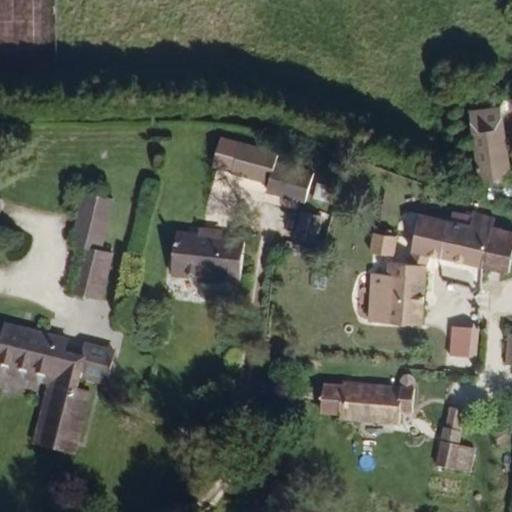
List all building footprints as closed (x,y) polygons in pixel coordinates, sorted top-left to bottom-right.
[(72,0),(0,0),(0,68),(73,67),(72,0)] [(488,187),(511,186),(511,114),(485,117),(488,187)] [(271,177),(272,145),(227,143),(226,175),(271,177)] [(319,171),(281,158),(271,188),(310,200),(319,171)] [(120,186),(92,179),(79,231),(91,234),(78,280),(109,287),(120,239),(107,237),(120,186)] [(300,203),(293,241),(322,245),(328,207),(300,203)] [(492,234),(477,228),(473,238),(424,225),(412,272),(391,272),(392,279),(371,279),(370,319),(381,318),(380,325),(388,326),(388,333),(426,333),(426,274),(431,266),(483,281),(493,247),(495,239),(492,234)] [(248,239),(181,229),(177,271),(244,280),(248,239)] [(375,257),(398,260),(400,245),(377,242),(375,257)] [(511,252),(493,247),(483,281),(509,288),(511,274),(511,252)] [(54,416),(87,423),(98,379),(87,376),(91,363),(117,372),(125,339),(97,332),(93,346),(73,342),(75,328),(13,314),(10,326),(0,324),(0,367),(2,368),(3,360),(4,354),(65,366),(54,416)] [(449,327),(448,362),(476,364),(478,328),(449,327)] [(83,439),(87,423),(54,416),(65,366),(4,354),(3,360),(58,372),(45,429),(83,439)] [(348,380),(347,390),(368,393),(368,383),(348,380)] [(368,393),(347,390),(347,392),(328,390),(323,416),(342,419),(342,425),(401,435),(403,423),(413,424),(419,390),(415,386),(410,383),(405,387),(402,393),(402,398),(368,393)] [(447,439),(460,443),(464,426),(451,423),(447,439)] [(457,457),(460,443),(447,439),(437,479),(457,484),(462,458),(457,457)]
